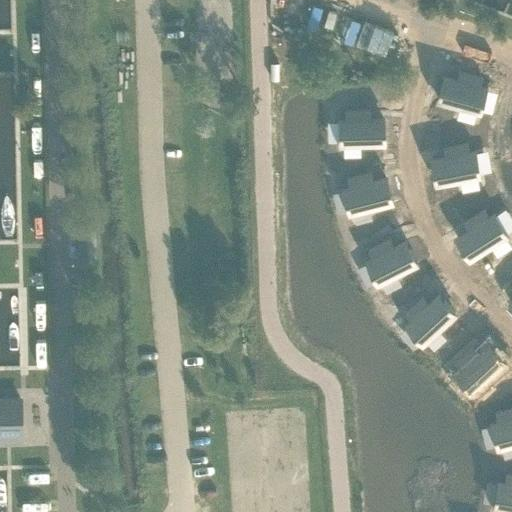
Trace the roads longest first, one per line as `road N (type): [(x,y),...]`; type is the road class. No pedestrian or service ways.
road 1 (residential): [(256,0),(267,308),(282,344),(330,393),(338,511)]
road 2 (residential): [(511,333),(472,304),(437,249),(416,180),(415,96),(436,17)]
